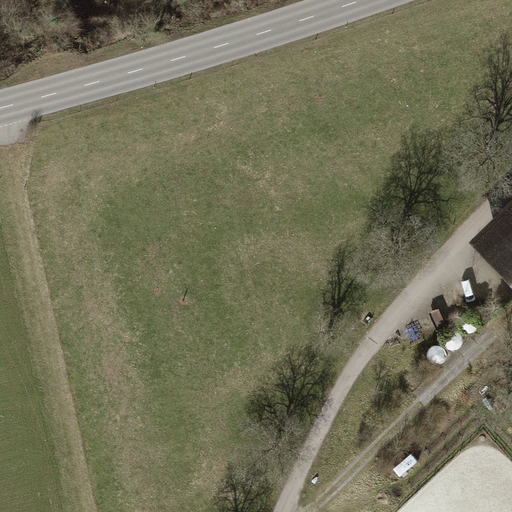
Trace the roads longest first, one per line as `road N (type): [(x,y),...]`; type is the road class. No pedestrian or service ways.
road 1 (tertiary): [(358,0),(0,106)]
road 2 (unknown): [(298,511),(381,463),(511,335)]
